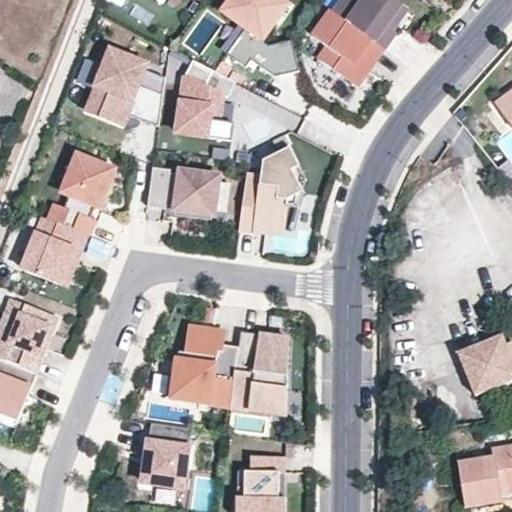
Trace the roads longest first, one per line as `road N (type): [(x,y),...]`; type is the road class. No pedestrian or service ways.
road 1 (residential): [(347,288),(174,266),(128,286),(50,511)]
road 2 (residential): [(347,288),(361,213),(386,157),(507,0)]
road 3 (residential): [(345,511),(347,288)]
